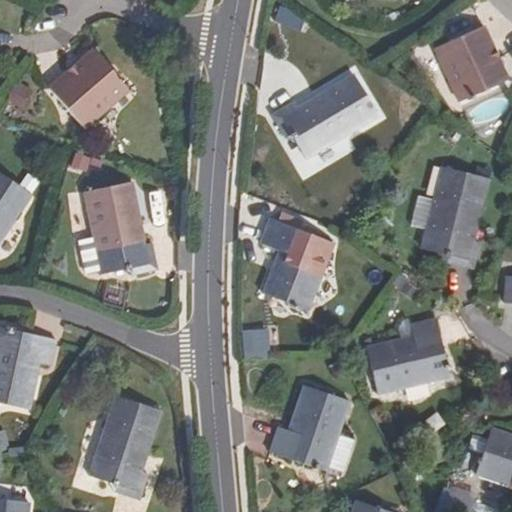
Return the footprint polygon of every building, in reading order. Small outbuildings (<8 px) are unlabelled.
[(435,49),(459,103),(506,82),(497,60),(492,63),(487,53),(493,50),(483,28),(435,49)] [(72,79),(67,74),(48,90),(82,130),(127,91),(93,51),(77,66),(81,71),(72,79)] [(77,66),(67,74),(72,79),(81,71),(77,66)] [(308,111),(302,103),(298,105),(294,99),(272,113),(286,137),(292,133),(307,158),(378,115),(353,73),(312,97),(317,106),(308,111)] [(7,103),(24,109),(31,86),(14,81),(7,103)] [(317,106),(312,97),(302,103),(308,111),(317,106)] [(469,223),(479,225),(490,181),(444,169),(423,250),(449,258),(448,264),(474,271),(480,247),(474,245),(476,235),(467,232),(469,223)] [(0,241),(33,198),(0,172),(0,241)] [(136,230),(143,228),(133,182),(85,192),(95,238),(81,241),(88,275),(103,272),(103,275),(125,271),(132,277),(160,270),(155,246),(148,247),(146,238),(139,240),(136,230)] [(278,273),(269,270),(261,293),(307,311),(331,244),(267,219),(259,244),(276,250),(272,261),(281,264),(278,273)] [(476,235),(479,225),(469,223),(467,232),(476,235)] [(143,228),(136,230),(139,240),(146,238),(143,228)] [(272,261),(269,270),(278,273),(281,264),(272,261)] [(407,347),(404,338),(370,346),(381,394),(448,378),(434,319),(412,324),(414,335),(416,345),(407,347)] [(3,326),(0,340),(0,401),(34,410),(45,363),(56,366),(62,341),(3,326)] [(269,330),(242,331),(243,353),(269,352),(269,330)] [(416,345),(414,335),(404,338),(407,347),(416,345)] [(297,435),(288,433),(277,429),(268,453),(327,472),(350,403),(304,388),(291,424),(299,427),(297,435)] [(161,413),(113,396),(87,476),(115,485),(113,493),(139,502),(148,475),(142,473),(161,413)] [(291,424),(288,433),(297,435),(299,427),(291,424)] [(511,435),(493,429),(477,476),(511,487),(511,435)] [(28,511),(29,504),(0,500),(0,511),(28,511)] [(380,511),(357,503),(354,511),(380,511)]
